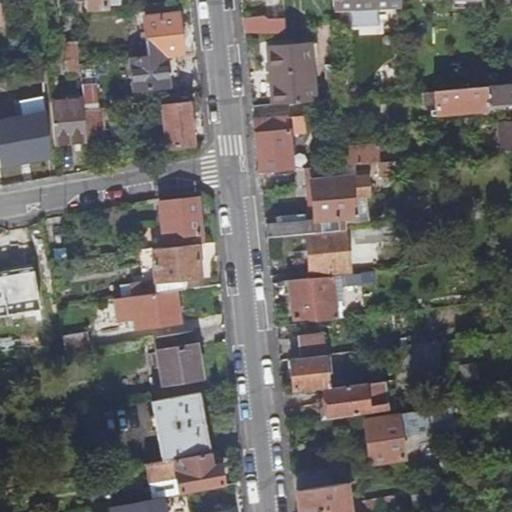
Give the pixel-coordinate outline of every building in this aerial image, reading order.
[(84,0),(85,9),(106,8),(106,6),(119,5),(118,0),(84,0)] [(333,0),(334,13),(376,10),(401,9),(400,0),(333,0)] [(177,80),(174,49),(182,48),(179,14),(146,17),(147,28),(145,28),(147,51),(129,53),(133,85),(177,80)] [(285,34),(284,16),(279,17),(279,20),(267,21),(267,17),(243,18),(245,34),(285,34)] [(269,50),(272,107),(315,104),(311,47),(269,50)] [(80,72),(78,49),(64,50),(66,73),(80,72)] [(511,85),(487,88),(424,93),(425,106),(436,105),(437,111),(456,110),(456,115),(474,114),(474,109),(511,105),(511,123),(500,124),(501,152),(511,151),(511,85)] [(85,141),(83,111),(82,100),(56,102),(59,144),(85,142),(85,141)] [(189,104),(162,107),(166,149),(193,145),(189,104)] [(98,140),(96,109),(83,111),(85,141),(98,140)] [(302,117),(293,118),(294,134),(304,133),(302,117)] [(291,161),(287,119),(254,121),(260,174),(292,170),(291,161)] [(0,166),(29,163),(26,144),(20,145),(16,125),(0,126),(0,166)] [(379,163),(377,146),(345,149),(340,150),(340,155),(334,155),(333,155),(334,167),(336,166),(346,166),(377,163),(379,163)] [(334,155),(334,153),(321,155),(321,158),(291,161),(292,170),(310,169),(334,167),(333,155),(334,155)] [(400,176),(399,161),(379,163),(377,163),(379,179),(400,176)] [(354,218),(352,197),(369,195),(367,176),(337,179),(336,166),(334,167),(310,169),(315,220),(266,225),(267,238),(307,235),(344,231),(343,219),(354,218)] [(202,243),(198,199),(197,198),(160,203),(162,228),(150,229),(152,249),(202,243)] [(354,230),(356,244),(393,240),(392,226),(354,230)] [(349,270),(346,231),(344,231),(307,235),(311,274),(349,270)] [(200,276),(197,261),(205,260),(202,243),(152,249),(155,286),(148,287),(147,282),(130,284),(131,296),(175,290),(183,289),(182,279),(200,276)] [(32,270),(0,276),(0,316),(39,309),(32,270)] [(357,274),(343,276),(344,286),(358,285),(357,274)] [(336,302),(344,302),(342,286),(344,286),(343,276),(289,281),(293,320),(310,318),(315,317),(316,322),(338,320),(336,302)] [(180,322),(175,290),(131,296),(114,299),(117,316),(134,313),(137,328),(180,322)] [(90,350),(87,330),(62,335),(65,354),(90,350)] [(193,331),(155,338),(163,384),(200,378),(193,331)] [(327,355),(324,335),(298,339),(300,359),(324,356),(327,355)] [(412,377),(410,358),(424,356),(423,354),(459,350),(458,340),(392,348),(396,379),(412,377)] [(328,389),(324,356),(300,359),(291,360),(292,371),(292,377),(294,393),(324,389),(328,389)] [(387,411),(384,382),(328,389),(324,389),(329,419),(387,411)] [(209,452),(198,393),(151,401),(162,460),(209,452)] [(405,458),(400,423),(404,422),(405,428),(444,422),(442,408),(402,413),(402,416),(365,421),(372,463),(405,458)] [(223,486),(222,478),(225,477),(223,469),(220,470),(216,451),(209,452),(162,460),(144,464),(152,500),(160,498),(223,486)] [(331,485),(327,468),(297,474),(300,490),(331,485)] [(347,506),(345,496),(348,495),(347,483),(331,485),(300,490),(295,491),(297,511),(390,511),(396,511),(393,498),(347,506)] [(162,511),(160,498),(152,500),(128,504),(129,511),(162,511)]
